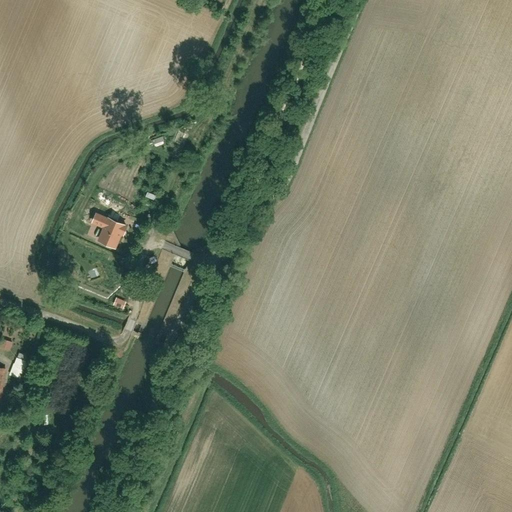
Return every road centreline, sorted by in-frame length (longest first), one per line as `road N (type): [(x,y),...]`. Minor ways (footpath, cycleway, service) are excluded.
road 1 (track): [(362,0),(281,190),(248,208),(225,251),(206,262)]
road 2 (track): [(0,299),(112,342),(133,318),(136,270),(149,245),(206,262)]
road 3 (unclassified): [(206,262),(164,352),(155,408),(113,511)]
